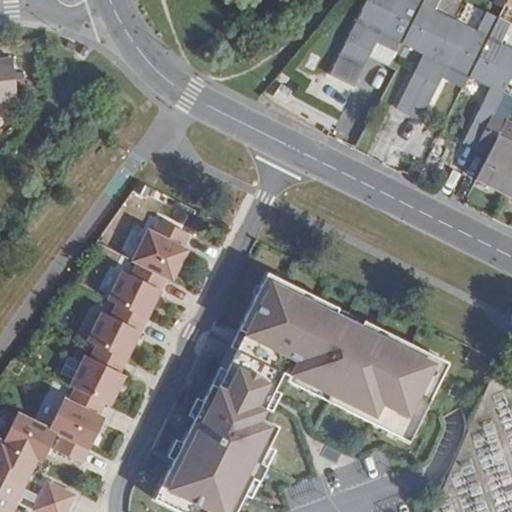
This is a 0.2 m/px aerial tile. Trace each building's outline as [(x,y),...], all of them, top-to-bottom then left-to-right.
[(396,56),(402,43),(423,0),(365,0),(338,54),(363,66),(373,46),(396,56)] [(395,106),(409,113),(455,19),(433,8),(436,0),(423,0),(402,43),(413,48),(415,43),(424,48),(395,106)] [(455,70),(468,76),(498,16),(485,10),(475,29),(455,19),(409,113),(421,119),(449,60),(458,64),(455,70)] [(511,48),(500,42),(509,22),(498,16),(468,76),(480,82),(483,76),(491,80),(463,140),(475,146),(502,93),(511,73),(511,48)] [(458,64),(449,60),(440,79),(462,89),(468,76),(455,70),(458,64)] [(476,179),(503,194),(511,176),(511,141),(499,135),(506,120),(511,107),(511,98),(502,93),(475,146),(489,153),(476,179)] [(511,123),(506,120),(499,135),(511,141),(511,123)] [(511,176),(503,194),(511,197),(511,176)] [(191,240),(160,224),(152,239),(183,254),(191,240)] [(152,239),(148,237),(131,271),(135,272),(168,289),(174,292),(191,258),(183,254),(152,239)] [(450,361),(268,271),(232,343),(238,347),(285,370),(293,374),(290,381),(411,441),(450,361)] [(168,289),(135,272),(129,282),(163,299),(168,289)] [(129,282),(123,279),(107,310),(114,313),(146,329),(148,330),(163,299),(129,282)] [(140,340),(146,329),(114,313),(108,324),(140,340)] [(108,324),(102,321),(87,351),(94,355),(125,371),(127,372),(143,342),(140,340),(108,324)] [(156,500),(180,511),(235,511),(278,427),(260,419),(285,370),(238,347),(218,387),(212,384),(205,396),(197,392),(187,411),(197,416),(185,439),(177,435),(168,451),(178,456),(156,500)] [(125,371),(94,355),(89,365),(120,381),(125,371)] [(89,365),(85,363),(69,394),(73,396),(106,412),(112,416),(128,385),(120,381),(89,365)] [(106,412),(73,396),(68,407),(100,423),(106,412)] [(68,407),(66,406),(49,438),(60,444),(90,459),(106,426),(100,423),(68,407)] [(19,423),(5,450),(41,468),(46,471),(54,456),(60,444),(49,438),(19,423)] [(60,444),(54,456),(84,471),(90,459),(60,444)] [(0,447),(0,482),(27,496),(41,468),(5,450),(0,447)] [(0,511),(19,511),(27,496),(0,482),(0,511)] [(47,487),(40,501),(63,511),(71,511),(76,501),(47,487)] [(63,511),(40,501),(34,511),(63,511)]
